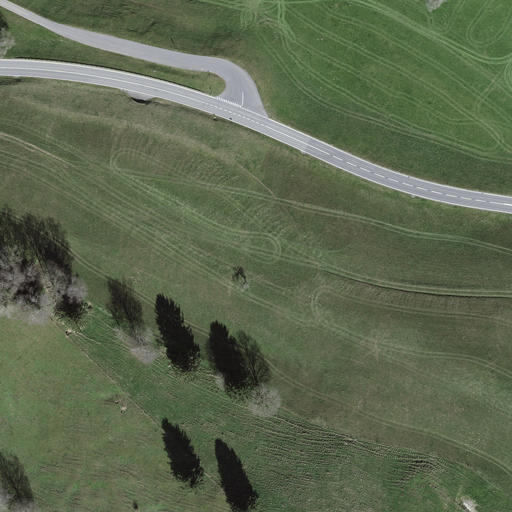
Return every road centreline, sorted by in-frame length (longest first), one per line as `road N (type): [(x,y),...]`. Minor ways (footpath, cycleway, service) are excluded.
road 1 (tertiary): [(235,112),(384,177),(511,204)]
road 2 (unclassified): [(235,112),(239,79),(225,66),(72,33),(0,2)]
road 3 (tertiary): [(0,67),(124,81),(235,112)]
